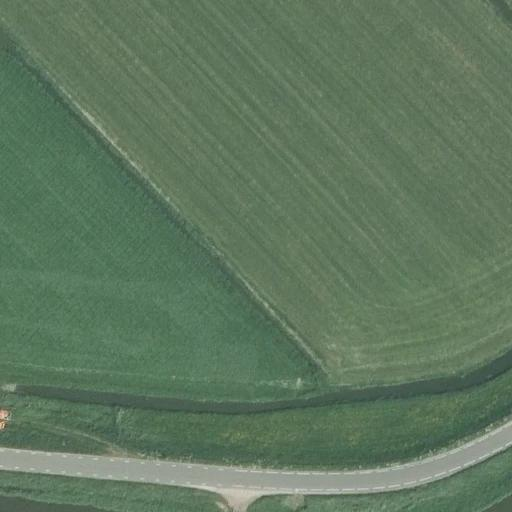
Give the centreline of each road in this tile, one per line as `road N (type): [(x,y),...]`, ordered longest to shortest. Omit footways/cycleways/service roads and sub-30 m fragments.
road 1 (tertiary): [(0,462),(374,483),(458,460),(511,432)]
road 2 (track): [(408,0),(511,110)]
road 3 (track): [(0,421),(65,433),(117,455),(128,474)]
